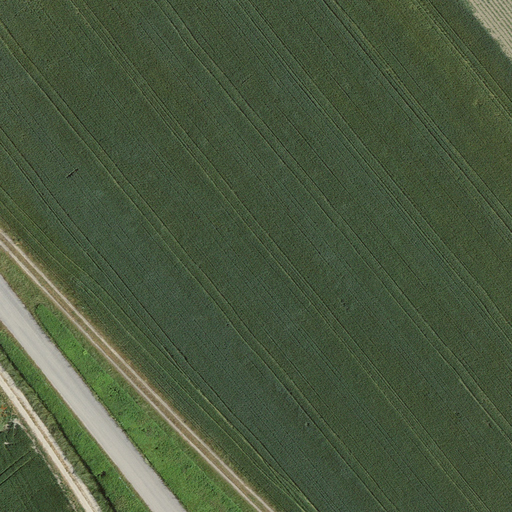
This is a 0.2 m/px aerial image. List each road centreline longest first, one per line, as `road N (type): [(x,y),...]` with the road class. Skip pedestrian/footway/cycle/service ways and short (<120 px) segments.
road 1 (track): [(166,511),(0,302)]
road 2 (track): [(0,380),(93,511)]
